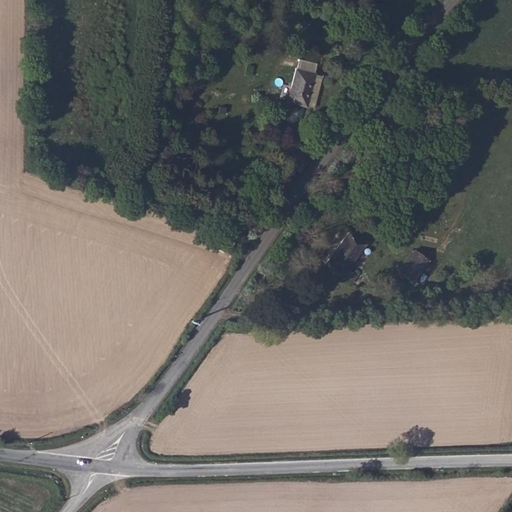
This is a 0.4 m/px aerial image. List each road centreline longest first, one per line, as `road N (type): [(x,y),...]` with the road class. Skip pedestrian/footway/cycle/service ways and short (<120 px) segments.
road 1 (unclassified): [(451,0),(98,466)]
road 2 (unclassified): [(98,466),(511,460)]
